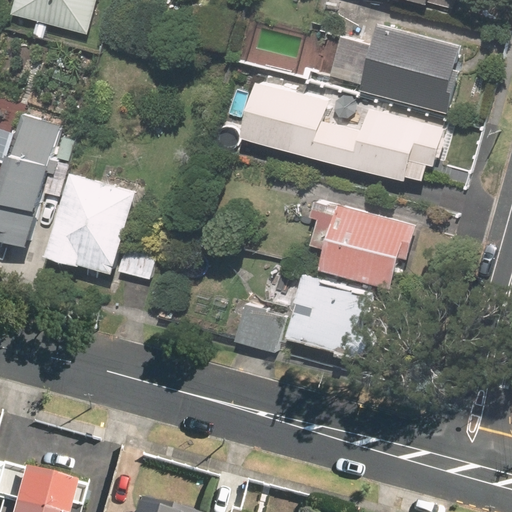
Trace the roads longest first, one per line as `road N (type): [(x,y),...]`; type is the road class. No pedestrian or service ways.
road 1 (residential): [(463,469),(0,343)]
road 2 (residential): [(463,469),(511,291)]
